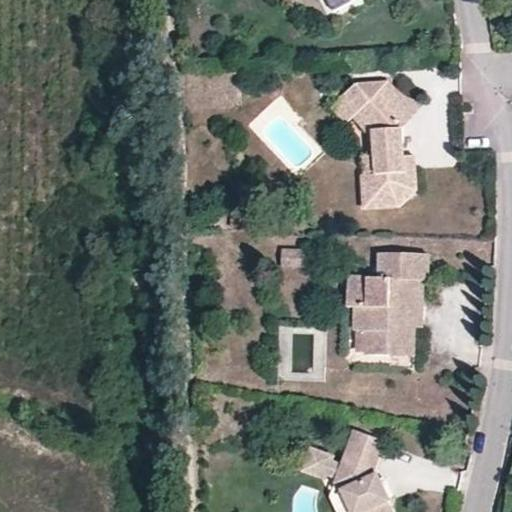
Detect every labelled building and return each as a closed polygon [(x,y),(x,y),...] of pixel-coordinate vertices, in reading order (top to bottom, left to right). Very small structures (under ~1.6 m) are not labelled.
[(325,0),(333,14),(359,0),(325,0)] [(355,86),(341,98),(374,130),(374,158),(369,158),(365,157),(365,177),(362,178),(364,212),(400,210),(417,192),(416,156),(406,157),(400,157),(399,151),(406,150),(406,135),(406,134),(405,122),(414,105),(409,103),(406,102),(403,100),(387,84),(355,86)] [(368,134),(369,158),(374,158),(374,130),(341,98),(329,109),(347,125),(353,119),(368,134)] [(421,107),(414,105),(405,122),(406,134),(421,107)] [(249,213),(234,213),(234,225),(249,225),(249,213)] [(286,254),(286,270),(310,270),(310,253),(286,254)] [(427,282),(426,263),(403,262),(403,255),(380,254),(379,280),(347,279),(347,305),(355,305),(354,331),(359,331),(368,331),(366,353),(366,357),(389,358),(389,349),(412,350),(413,330),(409,325),(410,300),(421,300),(422,282),(427,282)] [(426,263),(427,255),(403,255),(403,262),(426,263)] [(420,329),(421,300),(410,300),(409,325),(413,330),(420,329)] [(358,353),(366,353),(368,331),(359,331),(358,353)] [(412,358),(412,350),(389,349),(389,358),(412,358)] [(373,474),(384,444),(356,432),(342,468),(336,482),(336,486),(346,489),(348,493),(345,494),(353,511),(391,511),(388,503),(390,501),(389,499),(386,500),(380,481),(378,477),(375,478),(373,474)] [(327,478),(336,482),(342,468),(331,464),(332,460),(310,452),(303,474),(325,482),(327,478)] [(384,480),(380,481),(386,500),(389,499),(392,497),(384,480)] [(336,511),(353,511),(345,494),(332,499),(336,511)]
